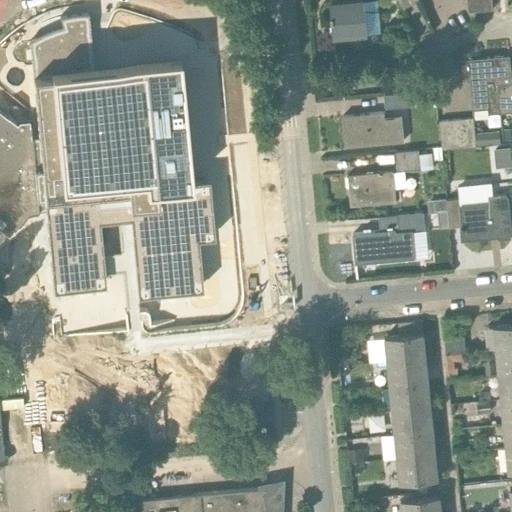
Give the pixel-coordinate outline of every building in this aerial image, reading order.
[(335,37),(367,34),(363,0),(355,0),(331,2),(335,37)] [(418,0),(400,0),(404,8),(419,1),(418,0)] [(467,0),(469,12),(493,9),(492,0),(467,0)] [(28,124),(37,212),(42,211),(42,210),(49,210),(56,288),(108,283),(102,219),(132,216),(139,296),(204,290),(199,239),(215,238),(210,177),(187,179),(175,60),(95,67),(89,12),(65,14),(66,25),(61,25),(57,27),(54,28),(52,29),(51,29),(49,30),(47,31),(46,32),(33,38),(42,133),(34,134),(33,123),(28,124)] [(490,114),(500,113),(498,85),(511,84),(511,55),(458,60),(459,73),(469,72),(474,113),(475,113),(475,110),(489,109),(490,114)] [(511,84),(498,85),(500,113),(511,111),(511,84)] [(386,108),(409,106),(408,93),(384,95),(386,108)] [(26,231),(38,230),(37,212),(28,124),(27,121),(13,123),(0,110),(0,218),(3,220),(14,231),(17,227),(19,229),(26,231)] [(384,119),(384,112),(343,116),(345,146),(404,140),(402,117),(384,119)] [(463,119),(465,148),(477,147),(474,117),(463,119)] [(465,148),(463,119),(451,120),(453,149),(465,148)] [(453,149),(451,120),(439,121),(442,150),(453,149)] [(511,127),(503,128),(504,141),(511,139),(511,127)] [(499,130),(487,131),(489,144),(501,143),(499,130)] [(511,145),(493,148),(495,168),(511,166),(511,145)] [(441,146),(433,147),(434,160),(442,159),(441,146)] [(398,171),(420,169),(418,150),(396,151),(398,171)] [(351,206),(396,202),(393,170),(348,174),(351,206)] [(447,199),(448,211),(450,228),(462,226),(463,237),(498,234),(498,239),(511,238),(506,194),(488,196),(489,202),(460,204),(460,198),(447,199)] [(438,212),(448,211),(447,199),(435,201),(436,212),(438,212)] [(450,228),(448,211),(438,212),(439,229),(450,228)] [(356,264),(415,258),(412,230),(425,229),(423,212),(379,216),(380,231),(353,233),(356,264)] [(511,323),(493,325),(496,351),(511,349),(511,323)] [(385,336),(388,362),(425,358),(423,332),(385,336)] [(465,337),(444,340),(446,356),(466,353),(465,337)] [(511,349),(496,351),(498,375),(511,373),(511,349)] [(347,353),(339,354),(338,354),(339,364),(340,364),(348,363),(347,353)] [(453,361),(466,360),(466,353),(446,356),(448,379),(457,378),(456,368),(454,368),(453,361)] [(425,358),(388,362),(390,386),(428,382),(425,358)] [(495,360),(485,361),(486,375),(496,374),(495,360)] [(511,373),(498,375),(501,399),(511,397),(511,373)] [(428,382),(390,386),(392,410),(430,406),(428,382)] [(482,391),(483,398),(491,397),(490,390),(482,391)] [(511,397),(501,399),(503,423),(511,422),(511,397)] [(477,403),(478,413),(491,411),(489,401),(477,403)] [(430,406),(392,410),(395,434),(433,430),(430,406)] [(511,422),(503,423),(506,447),(511,446),(511,422)] [(433,430),(395,434),(397,458),(435,454),(433,430)] [(349,449),(350,462),(364,460),(363,447),(349,449)] [(435,454),(397,458),(400,483),(438,480),(435,454)] [(140,499),(140,511),(276,511),(277,511),(275,511),(267,511),(265,487),(140,499)] [(402,500),(402,511),(441,511),(440,496),(402,500)] [(362,511),(369,506),(362,499),(356,505),(362,511)]
